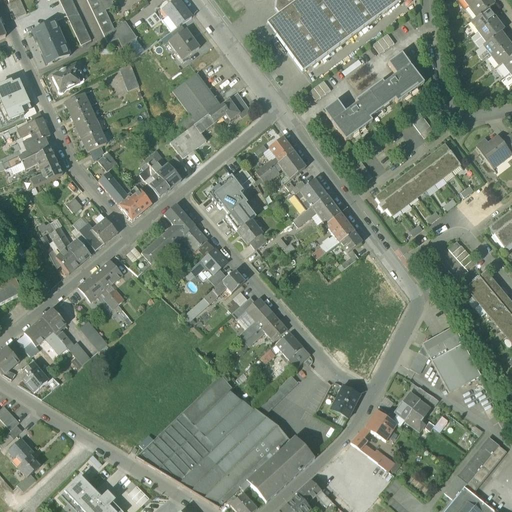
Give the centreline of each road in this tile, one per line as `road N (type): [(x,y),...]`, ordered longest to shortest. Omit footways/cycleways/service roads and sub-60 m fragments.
road 1 (residential): [(178,193),(334,376),(371,397)]
road 2 (residential): [(0,5),(74,170),(127,234)]
road 3 (residential): [(199,511),(0,382)]
road 4 (residential): [(278,109),(394,266)]
road 5 (residential): [(428,0),(438,92),(456,115),(511,112)]
road 6 (residential): [(0,340),(127,234)]
road 7 (residential): [(371,397),(342,440),(266,511)]
road 8 (residential): [(394,266),(452,231),(467,232),(511,287)]
road 9 (residential): [(394,266),(417,302),(371,397)]
road 10 (residential): [(196,0),(278,109)]
road 11 (residential): [(178,193),(278,109)]
